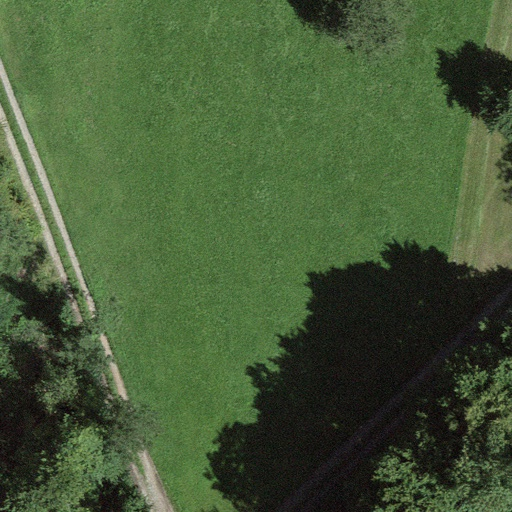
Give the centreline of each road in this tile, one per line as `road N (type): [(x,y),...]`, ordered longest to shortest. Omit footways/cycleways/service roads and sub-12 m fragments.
road 1 (track): [(0,92),(138,511)]
road 2 (track): [(304,511),(511,315)]
